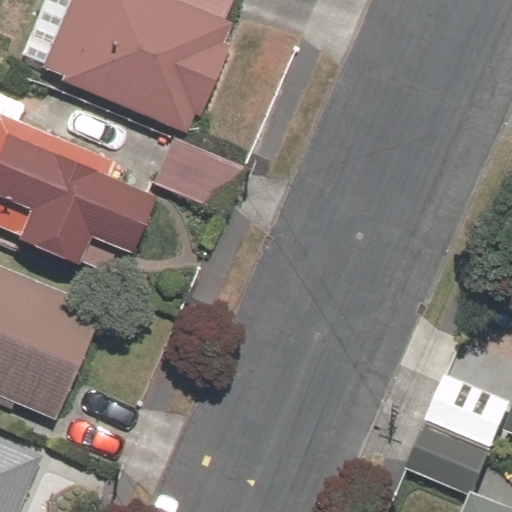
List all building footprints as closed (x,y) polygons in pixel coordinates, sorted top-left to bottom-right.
[(225,18),(232,0),(39,0),(10,66),(196,149),(250,29),(225,18)] [(134,252),(156,203),(118,186),(134,149),(19,98),(8,122),(0,118),(0,212),(21,222),(8,249),(85,283),(105,239),(134,252)] [(148,190),(223,223),(242,178),(168,145),(148,190)] [(0,402),(49,424),(97,317),(0,273),(0,402)] [(511,377),(447,352),(400,473),(492,509),(511,458),(511,377)] [(44,511),(48,511),(68,468),(0,438),(0,511),(9,511),(15,499),(44,511)]
